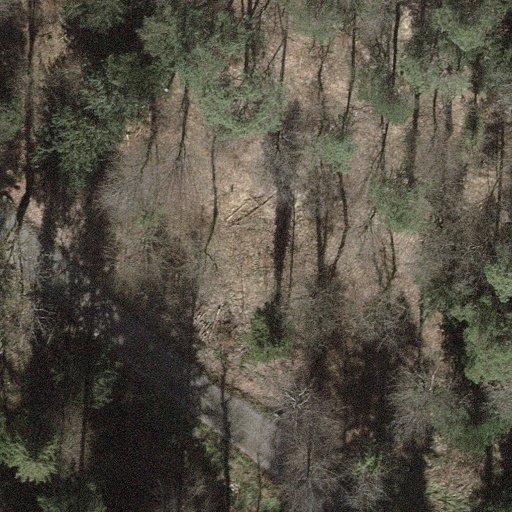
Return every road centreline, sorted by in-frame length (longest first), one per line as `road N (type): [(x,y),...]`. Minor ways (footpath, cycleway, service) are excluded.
road 1 (track): [(0,220),(70,288),(300,472),(334,511)]
road 2 (track): [(511,81),(429,60),(335,0)]
road 3 (track): [(300,472),(429,511)]
